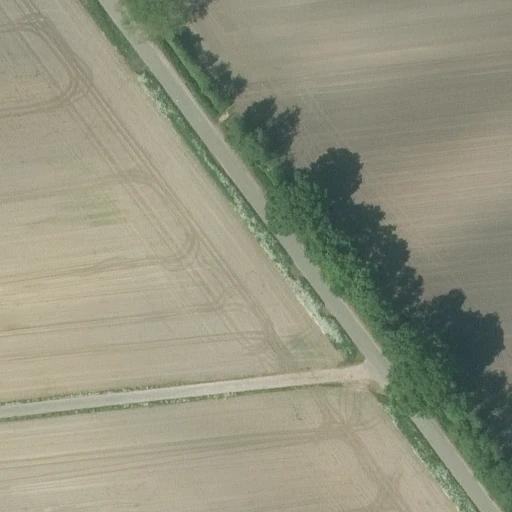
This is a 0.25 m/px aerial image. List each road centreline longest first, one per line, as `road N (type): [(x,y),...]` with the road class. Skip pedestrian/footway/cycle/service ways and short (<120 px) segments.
road 1 (unclassified): [(105,0),(485,511)]
road 2 (track): [(379,370),(0,413)]
